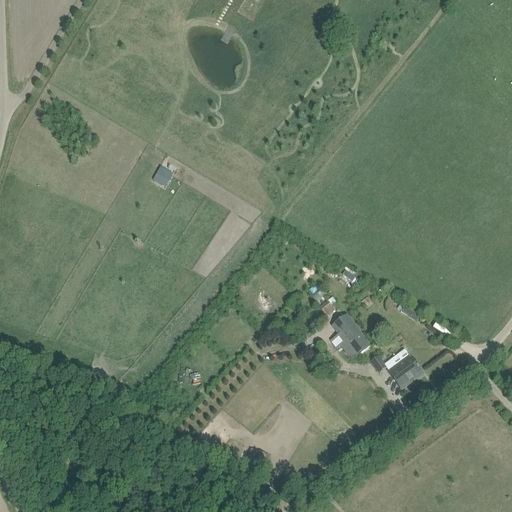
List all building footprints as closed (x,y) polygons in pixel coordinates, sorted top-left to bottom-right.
[(160,170),(153,180),(165,187),(171,177),(160,170)] [(352,283),(355,279),(345,272),(342,276),(352,283)] [(331,298),(320,307),(324,313),(326,312),(333,307),(336,304),(331,298)] [(406,306),(402,312),(415,321),(420,315),(406,306)] [(340,336),(330,343),(336,351),(341,347),(346,344),(349,348),(347,350),(346,352),(350,358),(353,358),(355,357),(356,358),(370,347),(367,342),(347,316),(333,326),(339,335),(340,336)] [(389,372),(388,372),(402,390),(409,385),(408,383),(422,373),(411,358),(411,359),(405,350),(398,355),(404,363),(397,369),(396,367),(389,372)] [(379,358),(371,363),(379,374),(386,368),(379,358)] [(204,443),(210,448),(213,445),(218,449),(228,438),(212,424),(203,433),(208,437),(204,443)] [(269,457),(253,451),(250,459),(248,465),(251,467),(250,469),(262,473),(269,457)] [(271,488),(266,481),(255,489),(260,496),(271,488)]
